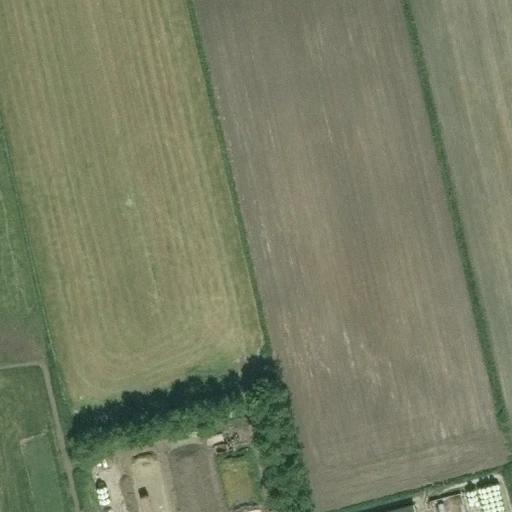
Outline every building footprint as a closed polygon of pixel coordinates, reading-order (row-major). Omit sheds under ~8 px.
[(208,511),(199,456),(174,460),(182,511),(208,511)] [(122,511),(115,467),(94,470),(100,511),(122,511)] [(132,474),(137,486),(154,480),(149,468),(132,474)] [(132,493),(137,511),(164,511),(157,486),(132,493)] [(229,511),(259,511),(258,494),(228,496),(229,511)]
